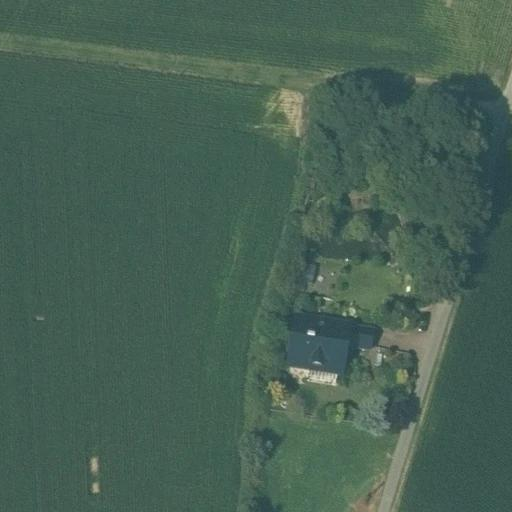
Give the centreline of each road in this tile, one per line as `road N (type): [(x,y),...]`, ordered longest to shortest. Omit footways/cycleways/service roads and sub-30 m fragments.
road 1 (track): [(506,109),(0,43)]
road 2 (unclassified): [(511,91),(382,511)]
